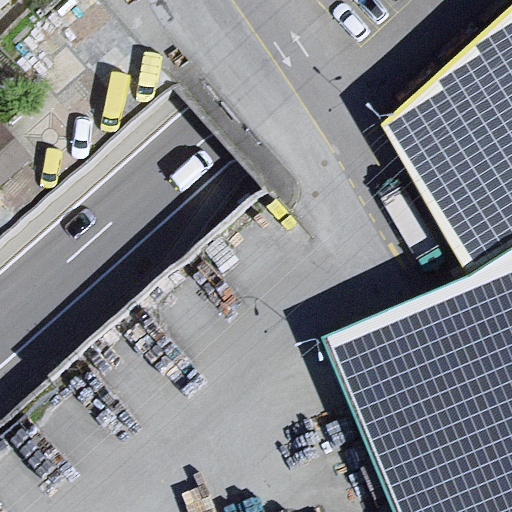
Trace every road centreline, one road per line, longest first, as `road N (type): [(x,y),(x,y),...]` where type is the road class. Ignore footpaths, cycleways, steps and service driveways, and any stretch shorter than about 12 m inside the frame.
road 1 (motorway): [(0,322),(353,0)]
road 2 (motorway): [(168,0),(0,161)]
